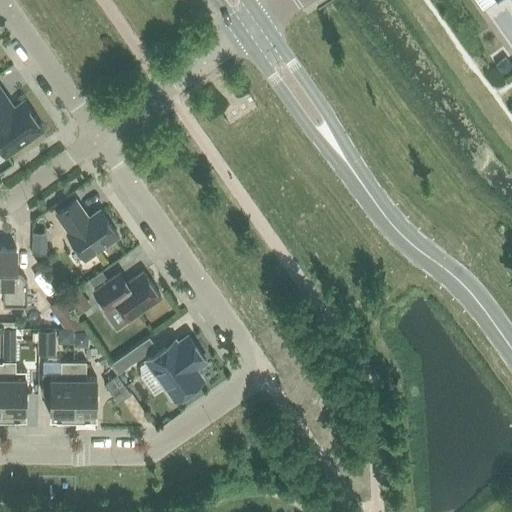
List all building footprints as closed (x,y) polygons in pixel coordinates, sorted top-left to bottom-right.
[(0,91),(0,147),(5,154),(42,128),(23,102),(13,109),(0,91)] [(85,259),(118,236),(99,210),(88,218),(75,200),(56,214),(68,231),(67,233),(85,259)] [(32,242),(32,255),(46,255),(46,242),(32,242)] [(0,247),(0,284),(3,285),(3,305),(27,305),(27,280),(19,273),(16,273),(16,248),(0,247)] [(160,296),(143,272),(121,287),(114,276),(93,291),(107,310),(116,303),(128,319),(160,296)] [(78,288),(65,298),(77,315),(91,305),(78,288)] [(61,296),(48,306),(63,328),(85,329),(61,296)] [(58,328),(58,343),(73,343),(74,328),(58,328)] [(5,329),(5,341),(12,341),(13,341),(14,341),(15,341),(16,341),(16,329),(5,329)] [(37,330),(37,355),(55,355),(55,330),(37,330)] [(74,345),(89,346),(89,330),(74,330),(74,345)] [(205,360),(188,335),(167,350),(164,347),(146,360),(147,361),(140,366),(144,372),(140,375),(153,394),(165,386),(166,388),(164,389),(171,400),(176,401),(189,391),(188,389),(202,379),(195,368),(205,360)] [(136,359),(129,350),(109,363),(116,373),(136,359)] [(2,360),(2,362),(3,362),(2,416),(25,416),(26,378),(15,377),(15,360),(2,360)] [(42,393),(50,393),(49,416),(73,417),(73,361),(60,361),(60,373),(42,373),(42,393)] [(73,361),(73,417),(96,417),(96,378),(86,378),(86,361),(73,361)] [(130,393),(116,373),(103,383),(117,402),(130,393)]
